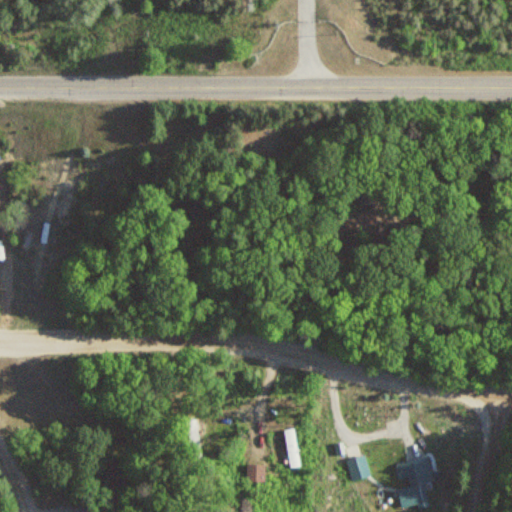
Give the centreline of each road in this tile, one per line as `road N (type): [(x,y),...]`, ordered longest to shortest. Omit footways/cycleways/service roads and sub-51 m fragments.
road 1 (residential): [(511,393),(409,383),(232,342),(0,341)]
road 2 (residential): [(511,84),(0,83)]
road 3 (residential): [(476,511),(495,393)]
